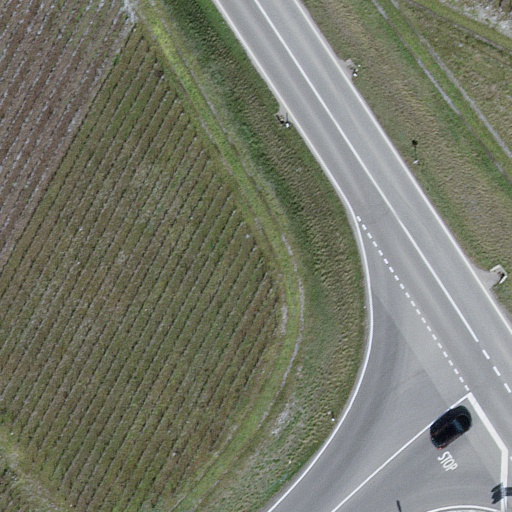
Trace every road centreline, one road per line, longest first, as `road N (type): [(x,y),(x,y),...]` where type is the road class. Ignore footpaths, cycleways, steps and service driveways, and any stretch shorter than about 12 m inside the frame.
road 1 (track): [(187,511),(264,430),(315,326),(290,193),(161,0)]
road 2 (tertiary): [(255,0),(478,343)]
road 3 (tertiary): [(478,343),(300,511)]
road 4 (tertiary): [(388,511),(511,412)]
